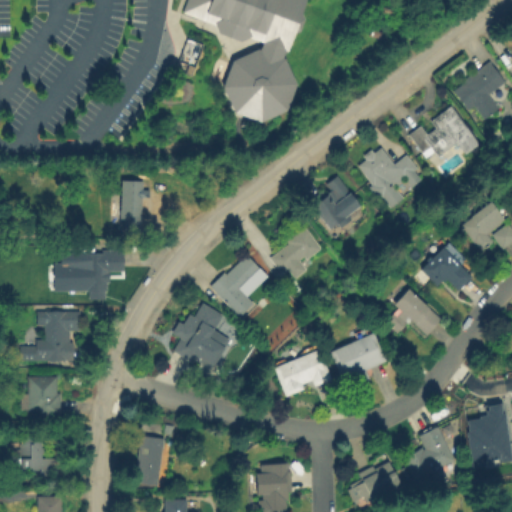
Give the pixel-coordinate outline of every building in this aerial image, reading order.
[(178,12),(182,0),(299,0),(282,52),(278,51),(275,58),(287,84),(278,111),(256,121),(227,113),(217,88),(226,61),(250,50),(254,43),(244,39),(235,43),(213,36),(209,26),(178,12)] [(489,62),(504,82),(489,94),(499,108),(484,119),(474,106),(468,111),(454,91),(466,82),(464,80),(471,74),(473,77),(478,73),(477,71),(489,62)] [(450,106),(472,135),(458,146),(456,143),(437,157),(434,153),(426,159),(408,134),(420,125),(427,135),(435,128),(430,121),(450,106)] [(416,169),(413,172),(421,181),(388,205),(380,197),(377,199),(368,188),(372,184),(358,166),(365,160),(362,156),(370,150),(373,153),(381,147),(394,164),(405,155),(416,169)] [(309,204),(329,191),(324,183),(335,175),(358,204),(347,213),(351,220),(340,227),(336,222),(328,229),(309,204)] [(143,182),(142,234),(116,234),(117,210),(111,210),(112,195),(121,195),(122,181),(143,182)] [(361,197),(365,194),(369,199),(366,203),(361,197)] [(461,224),(490,202),(504,220),(485,235),(492,243),(481,251),(461,224)] [(492,235),(506,223),(511,230),(511,241),(503,249),(492,235)] [(304,227),(321,249),(306,260),(304,257),(299,260),(306,270),(295,278),(288,269),(281,274),(269,259),(288,244),(286,241),(304,227)] [(438,287),(420,269),(426,263),(423,260),(428,255),(432,259),(448,241),(466,259),(460,264),(473,276),(458,291),(446,279),(438,287)] [(124,250),(124,274),(107,274),(107,291),(84,291),(84,253),(103,253),(103,250),(124,250)] [(246,255),(261,271),(247,284),(253,291),(247,297),(253,303),(239,317),(210,286),(224,272),(226,274),(246,255)] [(407,289),(441,320),(427,335),(407,317),(404,322),(406,324),(397,334),(385,322),(394,312),(397,315),(400,312),(392,305),(407,289)] [(222,316),(213,330),(229,339),(209,373),(173,351),(179,339),(169,333),(178,321),(183,323),(188,315),(193,319),(202,304),(222,316)] [(37,312),(81,312),(81,331),(70,331),(70,342),(73,342),(73,361),(21,361),(21,346),(36,345),(36,340),(45,340),(45,326),(37,326),(37,312)] [(328,352),(357,339),(355,333),(365,329),(367,334),(372,332),(385,362),(366,370),(369,379),(345,389),(328,352)] [(273,368),(318,349),(331,379),(312,387),(310,380),(301,384),(303,389),(284,397),(273,368)] [(27,377),(57,376),(57,393),(60,393),(61,417),(35,417),(35,411),(28,411),(28,410),(21,410),(21,394),(28,394),(27,377)] [(224,378),(233,378),(233,386),(224,386),(224,378)] [(464,431),(467,431),(465,420),(477,417),(477,415),(483,414),(481,403),(489,402),(489,403),(498,401),(500,412),(502,411),(510,459),(496,461),(495,456),(469,461),(464,431)] [(4,421),(20,420),(20,428),(4,428),(4,421)] [(165,424),(174,426),(172,436),(163,433),(165,424)] [(436,427),(454,461),(442,467),(447,476),(436,482),(430,472),(415,480),(403,457),(421,448),(422,450),(424,449),(418,436),(436,427)] [(57,458),(57,476),(40,477),(40,471),(27,471),(27,469),(21,469),(20,444),(22,444),(22,435),(34,435),(34,441),(41,441),(41,449),(43,449),(43,454),(41,454),(41,459),(57,458)] [(134,484),(140,437),(164,440),(159,487),(134,484)] [(388,462),(400,486),(365,503),(362,498),(358,500),(359,502),(354,504),(347,490),(350,488),(348,484),(360,478),(358,473),(372,466),(373,469),(388,462)] [(257,511),(257,500),(262,500),(261,496),(255,496),(253,474),(260,473),(259,465),(288,463),(289,471),(291,471),(292,493),(288,493),(288,500),(286,500),(287,511),(257,511)] [(186,500),(186,511),(164,511),(164,500),(186,500)] [(12,511),(12,502),(58,502),(58,511),(12,511)]
